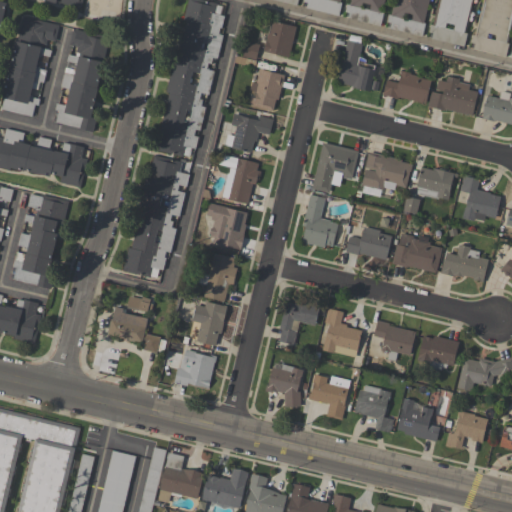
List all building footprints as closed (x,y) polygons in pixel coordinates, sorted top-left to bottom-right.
[(81,0),(80,8),(56,2),(55,2),(47,0),(81,0)] [(182,155),(182,154),(188,156),(190,147),(194,148),(197,136),(193,135),(195,129),(199,130),(205,107),(200,105),(202,99),(199,98),(200,92),(208,94),(214,71),(206,68),(207,63),(210,64),(212,57),(217,58),(223,35),(218,33),(219,28),(221,28),(224,15),(220,14),(222,6),(216,4),(216,3),(204,0),(186,0),(182,19),(186,20),(177,54),(175,53),(165,92),(168,92),(154,148),(182,155)] [(305,7),(306,3),(302,2),(302,0),(339,0),(339,2),(341,2),(338,16),(305,7)] [(384,0),(381,13),(382,13),(379,25),(347,17),(348,13),(344,12),(346,4),(349,5),(350,0),(384,0)] [(422,36),(389,28),(390,23),(386,22),(388,14),(390,15),(393,0),(428,0),(423,23),(425,23),(422,36)] [(470,0),(463,32),(467,33),(463,47),(431,39),(432,33),(428,32),(430,24),(433,25),(439,0),(470,0)] [(511,0),(511,21),(507,43),(508,43),(505,56),(472,48),(473,43),(470,42),(471,34),(474,35),(482,0),(511,0)] [(58,25),(54,41),(46,39),(45,45),(42,44),(40,48),(50,50),(49,57),(39,54),(36,66),(38,66),(38,68),(46,69),(43,82),(39,81),(37,90),(31,88),(29,95),(31,95),(31,96),(39,98),(37,105),(34,104),(31,116),(0,109),(3,97),(1,97),(15,40),(16,40),(22,16),(58,25)] [(263,51),(267,33),(269,34),(272,21),(295,26),(288,57),(263,51)] [(92,131),(95,117),(91,116),(98,88),(97,87),(109,37),(72,28),(68,45),(76,47),(75,52),(78,53),(78,56),(68,53),(60,86),(69,88),(65,105),(56,103),(54,110),(58,110),(55,122),(92,131)] [(364,62),(374,64),(373,69),(374,69),(369,91),(351,87),(351,86),(336,82),(346,40),(362,43),(358,56),(362,57),(365,60),(364,62)] [(259,44),(255,60),(242,57),(245,41),(259,44)] [(284,74),(281,88),(280,88),(277,99),(275,99),(272,111),(248,105),(251,90),(250,90),(252,82),(256,82),(259,69),(284,74)] [(431,80),(425,103),(397,97),(397,99),(394,98),(394,97),(385,95),(385,96),(382,95),(385,80),(398,83),(401,70),(410,72),(410,74),(418,76),(418,77),(431,80)] [(477,92),(471,115),(446,109),(445,111),(427,106),(430,91),(442,94),(443,91),(435,89),(438,79),(445,81),(446,76),(459,79),(458,82),(469,85),(468,89),(477,92)] [(481,118),(487,95),(508,100),(509,97),(511,97),(511,124),(494,120),(494,121),(481,118)] [(258,132),(256,141),(253,141),(251,152),(231,147),(224,145),(227,134),(233,136),(236,126),(231,125),(233,113),(241,115),(241,116),(257,120),(258,116),(272,119),(268,134),(258,132)] [(0,166),(9,169),(9,167),(50,176),(50,173),(60,176),(59,180),(80,185),(86,158),(81,157),(83,147),(63,142),(61,150),(60,150),(59,151),(54,150),(54,151),(48,149),(51,139),(38,137),(36,144),(34,144),(34,146),(30,145),(30,144),(23,143),(23,141),(21,140),(23,132),(4,128),(2,139),(0,138),(0,166)] [(357,151),(351,179),(341,176),(338,186),(330,184),(328,192),(311,188),(322,142),(357,151)] [(412,164),(410,172),(409,171),(405,187),(395,185),(394,190),(383,187),(382,190),(361,185),(365,169),(375,171),(375,170),(364,168),(368,153),(369,152),(401,159),(401,161),(412,164)] [(258,163),(256,170),(260,171),(258,180),(256,179),(255,184),(252,183),(247,204),(227,199),(227,198),(221,196),(227,173),(228,173),(229,167),(218,164),(220,154),(258,163)] [(122,270),(128,247),(130,248),(139,211),(136,210),(144,174),(148,175),(153,155),(181,161),(179,171),(188,174),(185,186),(178,184),(176,190),(184,192),(178,216),(171,214),(169,220),(172,221),(171,227),(175,228),(169,252),(165,251),(163,257),(165,258),(162,270),(158,269),(156,277),(149,276),(149,277),(122,270)] [(417,187),(416,187),(420,167),(432,170),(432,168),(438,169),(439,168),(449,170),(449,172),(457,174),(456,177),(453,177),(447,200),(438,197),(437,199),(416,194),(417,187)] [(476,189),(490,192),(489,194),(500,196),(495,218),(485,216),(484,221),(474,218),(474,221),(461,218),(464,207),(465,208),(469,193),(460,191),(462,180),(461,180),(463,174),(477,177),(476,178),(479,179),(476,189)] [(0,184),(1,185),(0,186),(13,189),(10,202),(1,199),(1,201),(0,200),(0,207),(8,210),(6,216),(0,214),(0,228),(3,229),(0,241),(0,184)] [(50,288),(53,274),(48,273),(66,200),(42,194),(42,196),(29,193),(26,206),(37,208),(35,216),(24,213),(23,220),(29,222),(28,227),(31,228),(30,235),(20,232),(17,245),(24,247),(24,248),(26,249),(25,253),(15,251),(12,266),(15,267),(12,279),(50,288)] [(301,242),(305,227),(302,226),(310,194),(324,197),(320,218),(330,220),(329,221),(337,223),(332,246),(324,244),(323,247),(301,242)] [(419,199),(416,214),(409,212),(408,215),(402,213),(403,211),(402,211),(406,196),(419,199)] [(209,233),(210,228),(212,227),(214,220),(211,220),(211,216),(206,215),(209,203),(247,212),(244,224),(245,224),(243,235),(240,249),(212,242),(214,237),(210,236),(209,233)] [(345,252),(346,250),(345,249),(348,236),(360,239),(363,227),(379,231),(379,233),(391,237),(386,260),(359,253),(358,255),(345,252)] [(391,264),(396,244),(397,245),(400,233),(413,236),(412,238),(417,240),(418,235),(428,237),(427,242),(430,243),(429,245),(442,248),(436,273),(408,266),(407,268),(391,264)] [(446,253),(456,255),(458,244),(470,247),(469,249),(479,252),(478,257),(488,259),(482,283),(479,282),(479,281),(475,280),(472,280),(472,277),(463,275),(463,278),(459,277),(460,276),(456,275),(456,276),(454,276),(440,273),(442,262),(444,262),(446,253)] [(235,258),(233,267),(237,268),(232,285),(228,284),(223,302),(203,296),(214,253),(235,258)] [(511,261),(511,278),(507,275),(506,276),(503,274),(504,273),(500,270),(508,259),(511,261)] [(0,294),(2,295),(0,305),(5,306),(5,305),(14,307),(17,298),(37,303),(35,313),(40,315),(34,342),(13,338),(13,334),(0,331),(0,294)] [(129,296),(141,299),(141,297),(150,299),(149,303),(152,304),(150,312),(139,310),(139,311),(127,308),(129,296)] [(227,306),(223,320),(224,320),(220,334),(218,333),(215,346),(196,341),(200,323),(191,321),(195,305),(204,307),(205,301),(222,306),(222,305),(227,306)] [(278,341),(281,330),(278,329),(282,316),(286,302),(295,304),(295,301),(319,307),(314,325),(298,321),(292,345),(278,341)] [(115,306),(123,308),(122,313),(148,318),(144,333),(160,337),(156,353),(142,349),(144,342),(134,340),(132,341),(129,340),(128,339),(107,334),(111,319),(112,319),(115,306)] [(361,331),(355,357),(322,349),(328,324),(324,323),(327,308),(342,312),(340,323),(346,325),(345,327),(361,331)] [(373,336),(377,320),(389,323),(388,325),(415,332),(409,355),(397,352),(395,360),(386,358),(388,352),(380,350),(381,345),(382,345),(384,338),(373,336)] [(458,341),(453,365),(446,364),(445,368),(441,367),(441,370),(428,367),(429,363),(417,360),(423,336),(432,338),(433,336),(458,341)] [(208,389),(205,388),(206,388),(187,383),(186,386),(173,383),(177,367),(179,368),(181,359),(183,359),(185,349),(195,352),(195,353),(210,356),(210,355),(216,356),(215,362),(214,362),(210,377),(211,378),(208,389)] [(179,354),(166,353),(164,367),(178,368),(179,354)] [(493,376),(490,386),(473,382),(471,391),(457,388),(463,358),(478,361),(479,358),(495,361),(511,357),(511,359),(511,372),(500,376),(500,374),(493,376)] [(302,370),(301,378),(300,377),(296,392),(299,392),(300,406),(284,407),(284,393),(277,391),(277,392),(272,391),(272,393),(264,391),(265,385),(267,385),(272,367),(281,369),(282,364),(293,367),(302,370)] [(349,380),(343,406),(344,406),(341,420),(325,416),(328,403),(318,401),(318,402),(307,399),(309,393),(310,394),(313,382),(312,382),(314,374),(327,377),(325,383),(329,384),(330,375),(349,380)] [(383,417),(393,420),(389,432),(374,429),(377,419),(360,414),(360,413),(356,412),(356,413),(353,412),(359,389),(363,390),(364,385),(381,389),(380,390),(391,392),(389,400),(387,400),(383,417)] [(433,409),(431,417),(430,416),(428,425),(439,427),(435,441),(403,433),(404,431),(396,429),(401,409),(400,409),(403,398),(413,400),(411,409),(421,412),(422,407),(433,409)] [(0,511),(4,511),(5,511),(4,511),(7,496),(9,497),(11,488),(9,488),(13,474),(14,474),(16,466),(14,466),(18,452),(19,452),(22,443),(20,443),(22,436),(25,437),(25,440),(29,441),(30,438),(34,439),(33,446),(31,446),(27,461),(29,462),(25,476),(24,476),(20,492),(22,492),(18,506),(16,506),(14,511),(58,511),(60,505),(62,505),(66,489),(64,489),(68,474),(70,475),(74,459),(71,459),(79,427),(71,425),(71,423),(56,419),(56,421),(41,418),(42,416),(26,412),(25,414),(11,411),(11,409),(0,406),(0,511)] [(445,445),(448,432),(453,433),(453,430),(455,431),(458,415),(457,415),(458,411),(475,414),(474,416),(487,419),(481,443),(478,442),(478,441),(474,440),(473,441),(470,440),(471,438),(463,436),(461,448),(445,445)] [(511,449),(499,446),(504,425),(511,427),(511,449)] [(137,511),(153,447),(165,450),(150,511),(137,511)] [(96,511),(121,511),(135,456),(111,450),(96,511)] [(167,452),(183,455),(181,468),(202,473),(197,498),(181,495),(180,497),(170,495),(168,502),(157,500),(167,452)] [(79,511),(66,511),(81,453),(93,456),(79,511)] [(238,508),(201,498),(208,473),(229,479),(232,468),(247,472),(238,508)] [(247,511),(244,511),(250,488),(247,487),(251,473),(267,477),(264,488),(277,492),(276,493),(285,495),(280,511),(247,511)] [(286,511),(294,483),(309,487),(306,498),(328,504),(325,511),(286,511)] [(332,511),(337,495),(350,498),(348,509),(360,511),(332,511)] [(199,501),(197,509),(203,510),(205,502),(199,501)]
